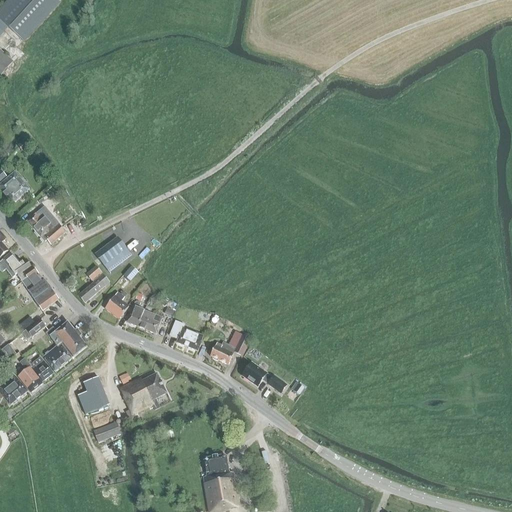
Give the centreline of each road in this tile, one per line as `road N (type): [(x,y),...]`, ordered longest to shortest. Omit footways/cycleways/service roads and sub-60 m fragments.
road 1 (unclassified): [(36,259),(195,183),(348,59),(409,26),(509,0)]
road 2 (tertiary): [(466,511),(399,492),(320,451),(225,382),(113,332)]
road 3 (residential): [(0,412),(10,416),(113,332)]
